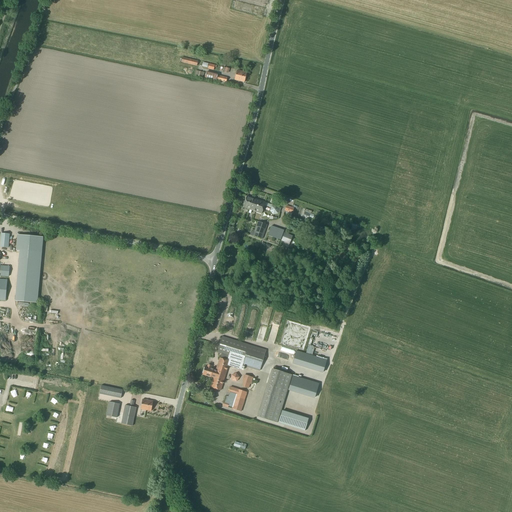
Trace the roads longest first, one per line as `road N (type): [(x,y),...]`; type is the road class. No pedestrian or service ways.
road 1 (tertiary): [(213,260),(283,0)]
road 2 (tertiary): [(187,511),(169,456),(213,260)]
road 3 (unclassified): [(213,260),(0,215)]
